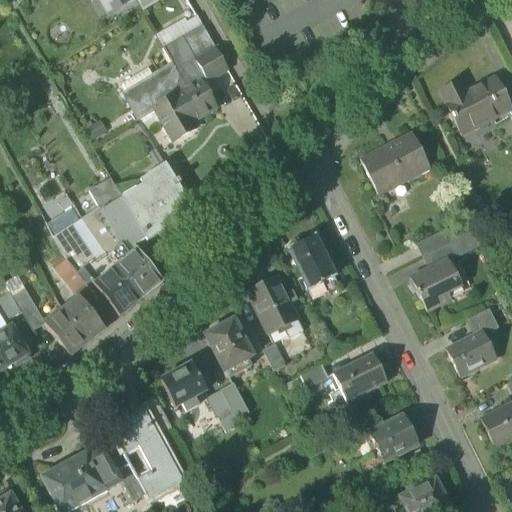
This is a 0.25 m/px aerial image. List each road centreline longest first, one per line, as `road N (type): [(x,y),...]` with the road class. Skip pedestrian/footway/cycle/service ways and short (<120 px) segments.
road 1 (residential): [(0,433),(127,356),(303,155)]
road 2 (residential): [(489,511),(303,155)]
road 3 (residential): [(303,155),(407,42),(471,0)]
